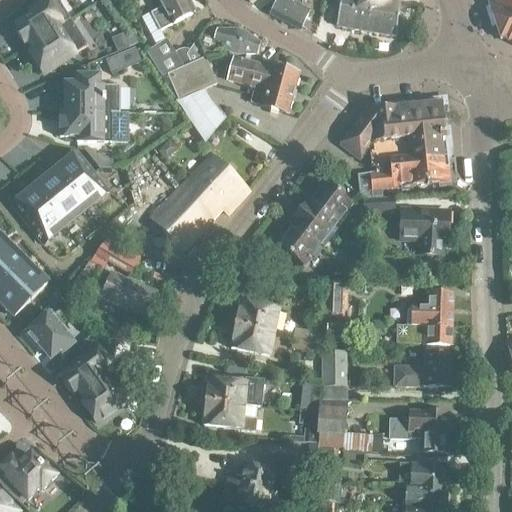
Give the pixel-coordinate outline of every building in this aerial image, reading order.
[(141,20),(156,47),(165,41),(160,32),(172,26),(173,27),(193,16),(192,15),(196,13),(189,0),(156,0),(162,10),(151,15),(150,15),(141,20)] [(267,13),(271,15),(271,16),(299,32),(301,29),(306,32),(310,24),(305,21),(309,13),(302,9),(303,6),(309,0),(279,0),(277,4),(272,2),(267,13)] [(340,0),(336,29),(395,39),(399,7),(389,5),(389,0),(340,0)] [(511,0),(507,0),(489,6),(497,30),(511,24),(511,0)] [(28,44),(30,48),(63,27),(62,25),(46,1),(30,11),(33,17),(17,27),(19,31),(16,33),(25,46),(28,44)] [(70,20),(62,25),(63,27),(30,48),(34,54),(31,56),(44,76),(88,48),(70,20)] [(511,41),(511,24),(497,30),(500,41),(506,39),(511,41)] [(200,37),(197,42),(204,59),(228,49),(239,56),(258,55),(260,45),(244,34),(235,31),(217,32),(215,42),(200,37)] [(126,39),(124,35),(112,40),(117,53),(129,48),(138,44),(133,36),(126,39)] [(156,47),(144,55),(153,69),(176,55),(175,54),(167,40),(165,41),(156,47)] [(112,48),(103,53),(110,64),(118,60),(112,48)] [(158,72),(162,79),(185,69),(176,55),(153,69),(156,73),(158,72)] [(161,79),(173,99),(176,103),(205,92),(217,86),(217,85),(206,60),(204,60),(192,66),(185,69),(162,79),(161,79)] [(235,61),(229,83),(266,94),(272,71),(235,61)] [(275,70),(272,71),(266,94),(267,94),(263,110),(287,117),(298,76),(275,70)] [(64,111),(64,114),(64,115),(112,115),(120,115),(120,88),(100,87),(100,77),(77,77),(77,85),(64,85),(64,105),(64,111)] [(205,92),(176,103),(182,109),(192,125),(205,145),(226,120),(205,92)] [(380,145),(373,145),(373,153),(445,146),(441,106),(400,110),(402,129),(379,131),(380,145)] [(372,146),(373,145),(380,145),(379,131),(402,129),(400,110),(365,114),(365,119),(361,119),(339,148),(359,163),(372,146)] [(112,144),(112,115),(64,115),(64,114),(60,114),(60,118),(60,125),(60,139),(77,140),(77,144),(112,144)] [(182,116),(173,116),(173,125),(182,125),(182,116)] [(123,145),(113,142),(110,156),(120,158),(123,145)] [(178,150),(169,142),(158,153),(166,162),(178,150)] [(370,155),(371,174),(447,166),(445,146),(373,153),(374,154),(370,155)] [(78,156),(56,174),(71,192),(93,175),(78,156)] [(249,193),(212,157),(184,187),(216,217),(221,212),(227,217),(249,193)] [(383,199),(382,192),(417,188),(419,190),(425,190),(426,188),(449,185),(447,166),(371,174),(369,174),(370,176),(357,177),(360,198),(364,201),(383,199)] [(38,188),(35,191),(50,210),(71,192),(56,174),(52,177),(38,188)] [(71,192),(86,211),(108,194),(93,175),(71,192)] [(325,186),(309,207),(336,228),(352,207),(325,186)] [(182,252),(216,217),(184,187),(150,222),(182,252)] [(35,191),(13,208),(28,227),(50,210),(35,191)] [(71,192),(50,210),(65,228),(68,225),(82,214),(86,211),(71,192)] [(395,213),(394,201),(362,203),(363,215),(395,213)] [(290,226),(292,228),(320,249),(336,228),(309,207),(306,205),(290,226)] [(28,227),(43,246),(65,228),(50,210),(28,227)] [(448,216),(401,214),(400,244),(420,244),(419,258),(442,259),(443,249),(447,250),(448,216)] [(363,225),(355,222),(351,234),(359,237),(363,225)] [(304,269),(320,249),(292,228),(277,248),(304,269)] [(0,255),(9,247),(0,237),(0,255)] [(108,240),(95,257),(107,264),(130,278),(141,261),(108,240)] [(0,255),(0,271),(8,280),(25,263),(9,247),(0,255)] [(359,258),(346,256),(344,278),(356,278),(359,258)] [(8,280),(25,297),(33,288),(42,280),(25,263),(8,280)] [(63,306),(72,316),(80,303),(100,270),(89,264),(63,306)] [(325,267),(321,272),(322,277),(332,277),(335,273),(332,268),(325,267)] [(0,288),(8,280),(0,271),(0,288)] [(159,296),(110,277),(100,302),(149,321),(159,296)] [(0,288),(0,305),(8,314),(16,305),(25,297),(8,280),(0,288)] [(33,288),(39,294),(48,286),(42,280),(33,288)] [(326,320),(326,325),(348,325),(348,284),(328,283),(326,320)] [(25,297),(31,303),(39,294),(33,288),(25,297)] [(52,309),(62,301),(57,294),(48,303),(52,309)] [(412,307),(411,328),(452,330),(454,295),(427,294),(426,309),(420,309),(420,308),(412,307)] [(16,305),(23,311),(31,303),(25,297),(16,305)] [(233,322),(236,326),(236,327),(274,335),(279,311),(241,303),(239,313),(234,315),(233,322)] [(14,320),(23,311),(16,305),(8,314),(14,320)] [(29,338),(36,347),(37,345),(43,352),(48,358),(49,359),(59,351),(62,355),(73,345),(49,316),(27,334),(30,337),(29,338)] [(295,330),(293,341),(310,344),(310,340),(323,342),(326,325),(326,320),(314,317),(311,333),(295,330)] [(349,325),(348,325),(326,325),(323,342),(349,343),(349,325)] [(229,338),(233,342),(231,351),(269,358),(274,335),(236,327),(236,328),(231,330),(229,338)] [(403,347),(452,349),(452,330),(411,328),(409,328),(395,328),(395,346),(397,347),(403,347)] [(321,357),(322,354),(324,345),(323,344),(323,342),(310,340),(310,344),(293,341),(291,352),(321,357)] [(77,392),(80,396),(112,372),(110,369),(94,347),(77,359),(81,365),(65,376),(68,380),(65,382),(74,394),(77,392)] [(324,389),(324,403),(347,403),(347,397),(347,388),(346,354),(322,354),(322,389),(324,389)] [(395,368),(394,389),(451,391),(452,356),(425,355),(424,369),(395,368)] [(134,357),(123,364),(130,374),(134,357)] [(113,393),(123,386),(112,372),(80,396),(86,404),(83,406),(98,426),(123,407),(113,393)] [(202,399),(205,402),(205,404),(245,408),(247,385),(208,380),(207,389),(203,392),(202,399)] [(317,435),(346,435),(348,403),(347,403),(324,403),(319,403),(319,414),(317,435)] [(200,415),(204,418),(203,427),(229,430),(229,433),(256,435),(257,421),(243,419),(245,408),(205,404),(205,405),(201,407),(200,415)] [(305,426),(304,439),(304,445),(309,445),(318,446),(317,435),(319,414),(300,413),(299,426),(305,426)] [(410,442),(410,441),(420,441),(420,435),(449,436),(450,415),(409,414),(408,422),(389,421),(389,442),(410,442)] [(346,435),(317,435),(318,446),(318,451),(325,451),(343,452),(343,454),(356,455),(372,457),(372,455),(378,456),(381,456),(382,441),(383,440),(373,439),(373,437),(346,435)] [(448,457),(449,436),(420,435),(420,441),(419,455),(448,457)] [(309,445),(307,467),(317,468),(318,451),(318,446),(309,445)] [(222,503),(237,506),(237,509),(246,511),(247,509),(255,511),(273,511),(278,495),(271,494),(273,483),(295,488),(302,454),(268,447),(263,471),(243,467),(240,480),(228,478),(222,503)] [(338,453),(325,451),(318,451),(317,468),(316,479),(315,482),(335,484),(338,453)] [(6,480),(28,502),(40,491),(42,493),(57,478),(46,466),(43,468),(31,456),(22,464),(19,467),(12,460),(11,459),(0,471),(8,478),(6,480)] [(405,488),(405,490),(410,490),(410,492),(417,493),(417,489),(447,490),(448,469),(411,467),(400,467),(399,488),(405,488)] [(318,504),(322,504),(335,505),(339,506),(342,486),(320,483),(318,504)] [(402,508),(405,508),(416,508),(416,509),(446,511),(447,490),(417,489),(417,493),(410,492),(410,490),(405,490),(405,502),(402,501),(402,508)] [(0,511),(17,511),(0,494),(0,511)]
